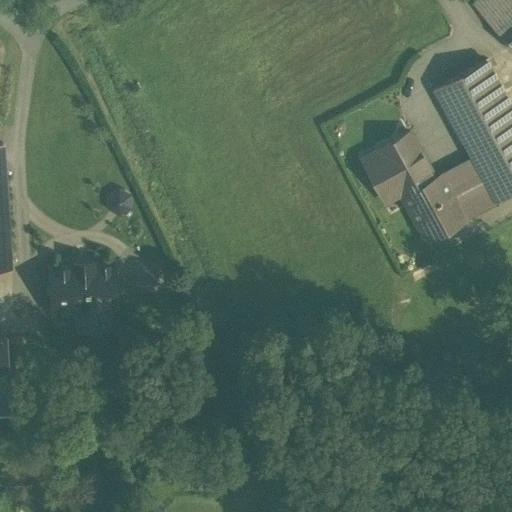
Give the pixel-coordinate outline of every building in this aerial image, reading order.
[(511,0),(477,0),(473,4),(511,49),(511,0)] [(511,192),(511,108),(485,59),(435,86),(473,156),(442,173),(467,217),(511,192)] [(426,239),(467,217),(442,173),(434,177),(409,131),(362,156),(381,192),(397,184),(426,239)] [(3,142),(0,142),(0,268),(10,268),(3,142)] [(116,188),(106,197),(107,209),(112,211),(119,215),(129,206),(127,193),(116,188)] [(113,264),(51,267),(54,311),(79,310),(80,326),(116,325),(113,264)] [(6,337),(0,337),(0,377),(9,377),(6,337)] [(0,409),(11,409),(9,377),(0,377),(0,409)] [(232,458),(196,457),(195,475),(231,477),(232,458)]
